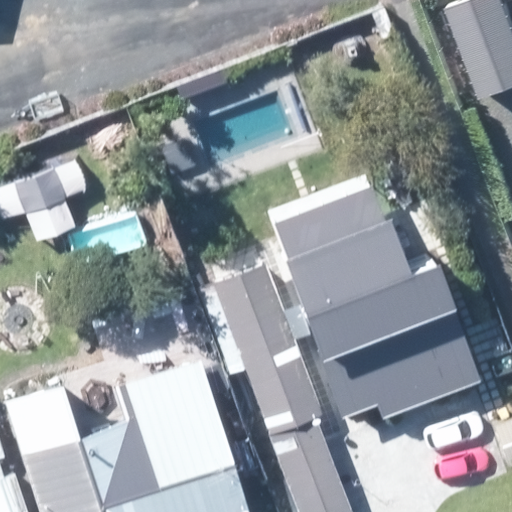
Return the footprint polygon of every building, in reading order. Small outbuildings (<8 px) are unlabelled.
[(511,38),(497,0),(462,0),(448,6),(480,90),(511,77),(511,38)] [(451,326),(424,254),(393,265),(372,210),(273,248),(268,249),(329,412),(367,397),(465,361),(451,326)] [(343,511),(338,498),(323,456),(306,413),(314,410),(257,261),(208,279),(215,297),(240,364),(295,511),(343,511)] [(132,340),(144,345),(154,339),(158,327),(152,317),(141,314),(130,319),(127,330),(132,340)] [(238,511),(236,505),(190,357),(107,384),(118,418),(66,435),(52,389),(50,381),(0,397),(0,406),(15,459),(32,511),(238,511)] [(0,511),(25,511),(9,462),(0,465),(0,511)]
